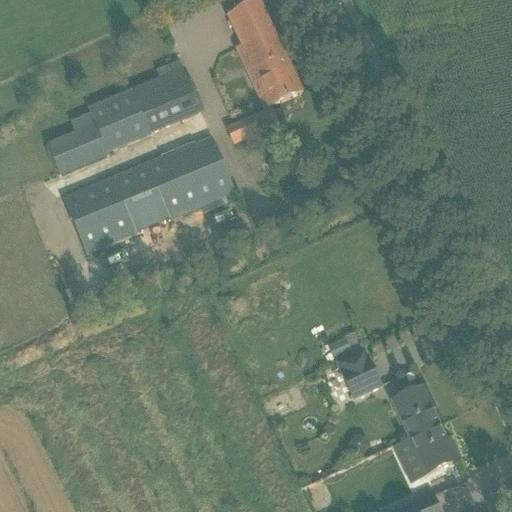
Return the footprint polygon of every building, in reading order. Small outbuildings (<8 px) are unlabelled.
[(260,4),(228,19),(254,74),(249,76),(266,112),(271,109),(303,94),(260,4)] [(47,148),(59,178),(108,157),(107,153),(182,122),(201,114),(179,64),(157,73),(160,80),(133,90),(141,110),(95,127),(47,148)] [(133,90),(87,107),(95,127),(141,110),(133,90)] [(227,131),(234,147),(264,133),(256,117),(227,131)] [(63,201),(87,259),(235,195),(211,138),(63,201)] [(252,145),(244,149),(248,161),(257,157),(252,145)] [(345,340),(327,349),(334,362),(351,354),(345,340)] [(337,366),(354,402),(381,389),(361,352),(337,366)] [(393,404),(410,441),(438,427),(421,391),(393,404)] [(410,441),(427,478),(456,464),(438,427),(410,441)] [(461,478),(453,482),(456,489),(464,485),(461,478)] [(400,511),(438,511),(433,498),(400,511)]
